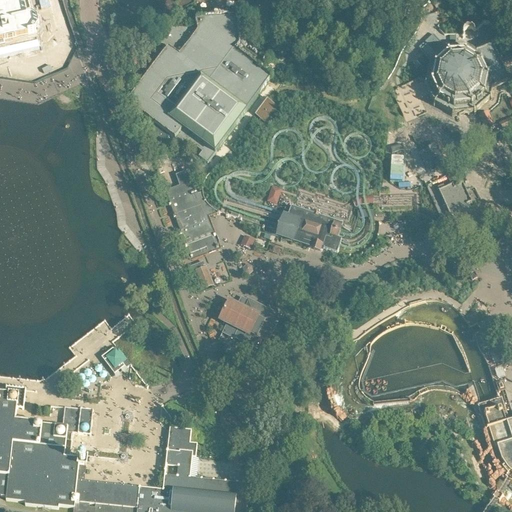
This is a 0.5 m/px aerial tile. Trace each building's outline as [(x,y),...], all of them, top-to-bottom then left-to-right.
[(0,0),(0,55),(1,55),(1,56),(2,55),(8,54),(9,54),(9,53),(16,52),(17,52),(19,51),(20,51),(23,50),(24,50),(24,51),(24,50),(25,50),(31,48),(31,49),(32,49),(32,48),(37,47),(37,45),(36,39),(40,33),(38,26),(32,22),(26,0),(0,0)] [(167,50),(127,104),(171,137),(175,140),(188,149),(191,145),(198,150),(202,153),(199,158),(208,164),(214,156),(270,79),(262,73),(265,69),(267,66),(268,67),(270,63),(240,41),(242,32),(241,24),(239,17),(238,16),(237,17),(236,15),(234,15),(234,18),(230,16),(226,16),(224,17),(223,18),(225,21),(217,22),(209,22),(209,19),(207,17),(197,18),(196,18),(195,20),(195,27),(165,29),(157,41),(167,50)] [(433,35),(419,48),(432,62),(430,64),(426,80),(426,81),(426,84),(424,85),(424,87),(426,86),(428,91),(427,91),(428,93),(428,94),(429,94),(430,97),(430,98),(430,97),(431,100),(432,100),(434,104),(433,105),(434,107),(435,106),(452,115),(452,117),(454,117),(454,116),(458,115),(459,115),(459,116),(460,116),(460,115),(461,115),(460,115),(463,114),(463,115),(464,115),(464,114),(467,114),(467,115),(468,115),(469,115),(469,114),(470,114),(474,113),(474,115),(476,114),(475,113),(477,111),(478,111),(478,110),(490,100),(491,100),(491,98),(493,89),(509,81),(505,73),(493,45),(498,39),(500,40),(501,38),(499,37),(499,30),(501,29),(500,28),(498,29),(493,24),(494,22),(492,21),(491,24),(484,24),(483,22),(482,23),(483,25),(480,27),(474,31),(474,32),(476,37),(486,32),(491,45),(491,46),(476,52),(467,47),(447,50),(433,35)] [(511,92),(504,96),(511,115),(496,123),(499,131),(511,125),(511,92)] [(488,133),(496,130),(488,112),(480,116),(488,133)] [(151,130),(148,135),(153,139),(149,145),(158,152),(166,141),(151,130)] [(413,181),(414,140),(390,139),(388,181),(413,181)] [(437,144),(428,148),(432,157),(433,159),(438,172),(448,168),(437,144)] [(197,195),(193,182),(166,192),(164,192),(165,194),(166,194),(170,204),(168,204),(169,207),(171,206),(173,211),(174,216),(173,216),(174,219),(176,219),(180,231),(178,232),(180,237),(176,238),(180,249),(185,247),(186,249),(187,249),(191,260),(219,249),(208,222),(206,216),(216,213),(208,206),(202,193),(197,195)] [(439,191),(438,191),(438,192),(439,192),(450,216),(459,224),(462,221),(466,224),(474,231),(479,235),(477,237),(475,239),(477,241),(477,240),(489,250),(490,248),(493,251),(497,247),(504,238),(496,231),(489,224),(488,225),(484,221),(484,220),(467,205),(471,203),(471,204),(472,203),(471,203),(471,202),(471,201),(469,198),(469,197),(468,196),(466,192),(467,192),(466,192),(466,190),(464,187),(464,186),(463,185),(463,184),(463,185),(454,188),(453,185),(452,185),(439,191)] [(275,234),(275,236),(285,239),(303,245),(310,247),(309,249),(319,252),(322,251),(330,253),(337,255),(338,251),(342,239),(338,237),(342,224),(342,223),(336,221),(328,218),(319,216),(320,215),(311,212),(311,213),(289,206),(288,210),(287,214),(282,213),(279,221),(275,234)] [(204,263),(190,269),(200,293),(214,287),(207,270),(204,263)] [(231,304),(222,320),(228,323),(240,329),(235,340),(257,351),(262,342),(266,344),(279,317),(241,298),(237,307),(231,304)] [(490,303),(485,305),(489,313),(494,310),(490,303)] [(322,321),(314,318),(313,322),(311,325),(320,328),(321,324),(322,321)] [(129,363),(116,347),(101,359),(113,375),(129,363)] [(494,388),(496,394),(505,392),(503,385),(499,386),(494,388)] [(0,496),(1,497),(6,498),(6,501),(25,504),(25,506),(59,510),(59,507),(74,509),(73,511),(246,511),(249,487),(250,485),(248,485),(248,486),(189,480),(192,458),(195,458),(197,445),(190,444),(191,431),(170,429),(166,467),(178,468),(177,478),(164,476),(163,492),(152,491),(139,489),(139,488),(84,483),(87,465),(87,460),(70,458),(73,434),(90,436),(93,418),(93,411),(65,408),(63,427),(15,422),(17,409),(24,410),(26,391),(6,388),(6,395),(0,394),(0,496)] [(497,399),(476,406),(494,466),(497,465),(502,472),(506,476),(503,481),(511,487),(511,486),(511,422),(509,423),(501,398),(497,399)]
